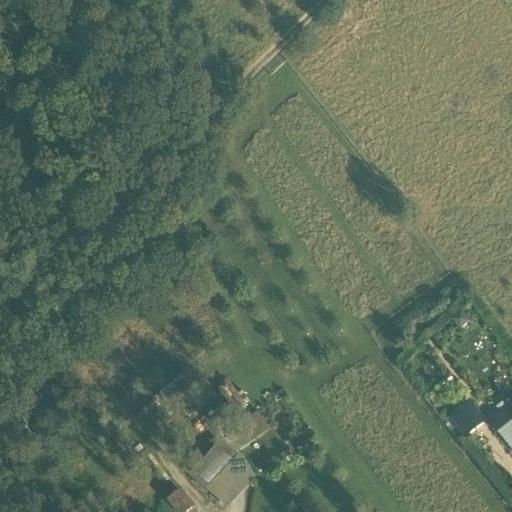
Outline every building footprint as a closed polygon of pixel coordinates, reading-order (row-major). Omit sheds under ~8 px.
[(511,406),(488,425),(496,436),(511,423),(511,406)] [(452,421),(467,440),(485,426),(473,410),(465,417),(462,414),(452,421)] [(245,429),(256,444),(270,433),(260,419),(245,429)] [(511,455),(511,423),(496,436),(511,455)] [(190,482),(224,511),(231,511),(256,482),(240,460),(225,444),(190,482)] [(194,511),(180,495),(167,507),(171,511),(194,511)]
